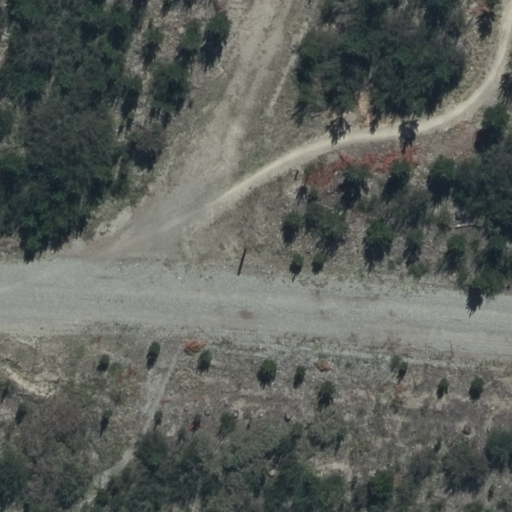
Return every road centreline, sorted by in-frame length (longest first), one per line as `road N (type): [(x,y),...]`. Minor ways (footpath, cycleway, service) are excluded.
road 1 (track): [(151,328),(511,374)]
road 2 (track): [(263,0),(151,328)]
road 3 (track): [(0,324),(151,328)]
